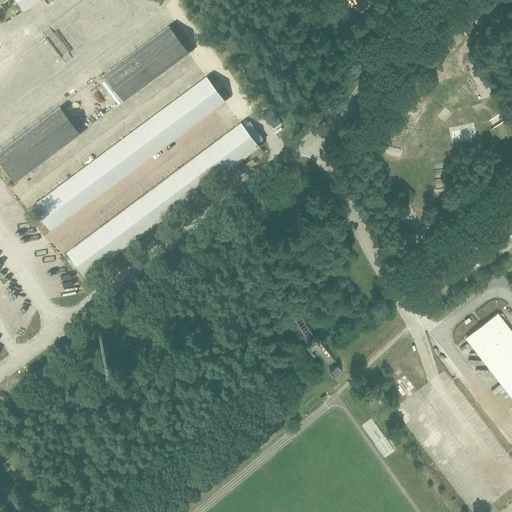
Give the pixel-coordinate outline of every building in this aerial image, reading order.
[(16,0),(24,9),(35,0),(16,0)] [(104,74),(124,101),(188,53),(168,26),(104,74)] [(206,77),(32,206),(50,230),(224,101),(206,77)] [(79,134),(59,107),(0,151),(0,162),(14,182),(79,134)] [(240,123),(67,252),(85,276),(258,147),(240,123)] [(511,330),(498,312),(466,337),(466,338),(511,396),(511,330)] [(90,326),(85,330),(92,339),(97,336),(90,326)]
